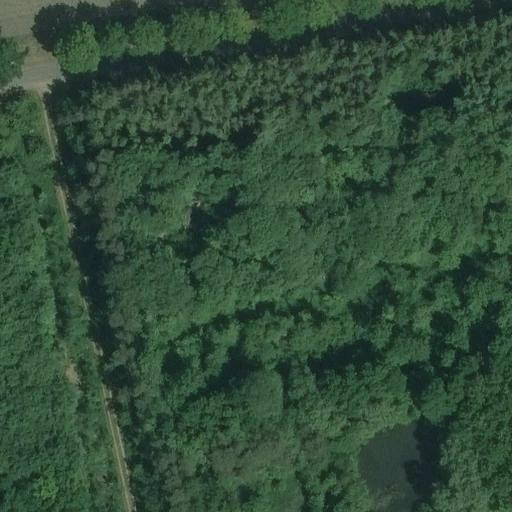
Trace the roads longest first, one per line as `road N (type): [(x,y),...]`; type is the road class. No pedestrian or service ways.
road 1 (unclassified): [(0,84),(475,0)]
road 2 (unknown): [(39,77),(128,511)]
